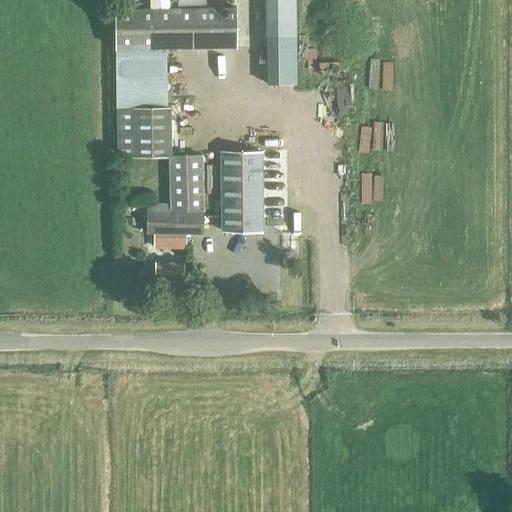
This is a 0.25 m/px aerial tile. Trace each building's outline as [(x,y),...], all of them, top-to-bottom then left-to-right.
[(268,0),(271,86),(300,86),(296,0),(268,0)] [(118,8),(118,158),(170,157),(169,108),(167,108),(166,48),(236,47),(236,7),(118,8)] [(222,232),(263,232),(263,152),(222,152),(222,232)] [(202,156),(170,157),(172,205),(154,206),(155,235),(205,233),(202,156)] [(370,236),(371,208),(360,208),(359,236),(370,236)] [(192,285),(193,265),(156,264),(156,284),(192,285)]
